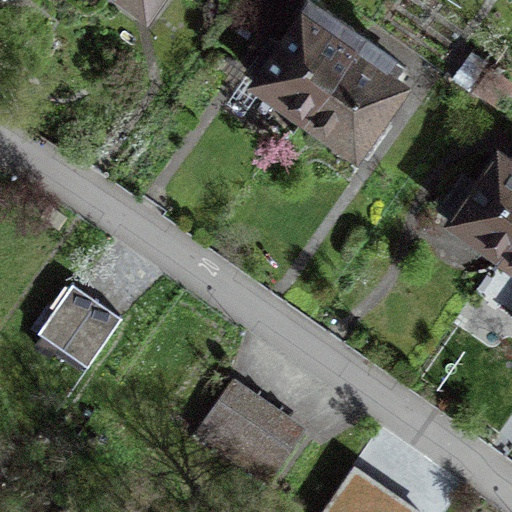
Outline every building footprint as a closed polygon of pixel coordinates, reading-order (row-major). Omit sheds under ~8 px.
[(154,0),(127,0),(146,13),(154,0)] [(307,112),(361,36),(313,3),(298,24),(283,47),(270,38),(247,70),(307,112)] [(361,36),(307,112),(367,154),(390,121),(384,117),(378,113),(398,84),(380,71),(390,56),(361,36)] [(463,173),(439,206),(503,251),(511,238),(511,164),(500,156),(479,185),(463,173)] [(511,238),(503,251),(511,257),(511,238)] [(73,281),(38,331),(88,365),(123,316),(73,281)] [(219,448),(252,399),(228,383),(195,431),(219,448)] [(252,399),(219,448),(268,481),(301,433),(252,399)]
